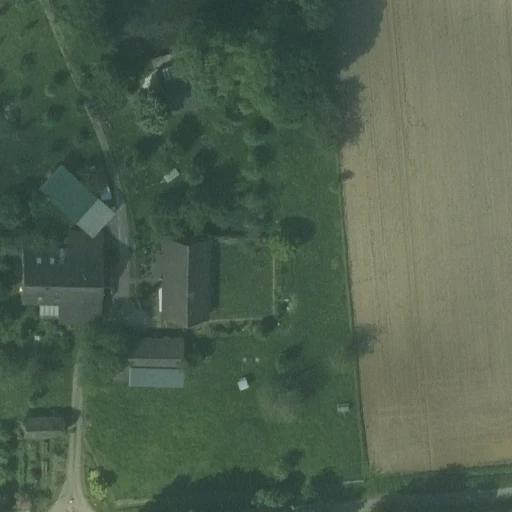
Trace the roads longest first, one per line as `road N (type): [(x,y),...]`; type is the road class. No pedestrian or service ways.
road 1 (unclassified): [(262,511),(511,492)]
road 2 (unclassified): [(42,0),(116,172)]
